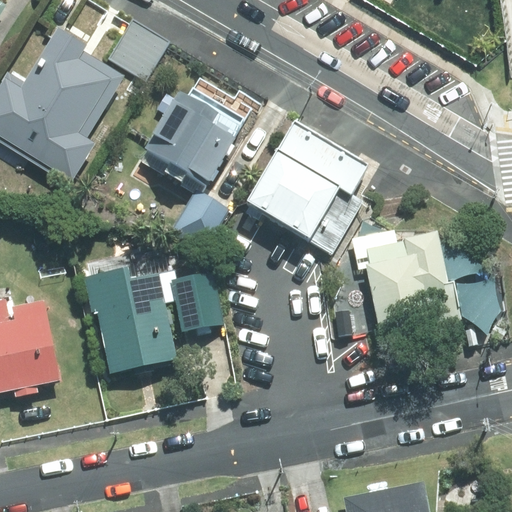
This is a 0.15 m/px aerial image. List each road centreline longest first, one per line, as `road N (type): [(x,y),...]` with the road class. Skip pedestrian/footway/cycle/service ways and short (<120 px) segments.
road 1 (residential): [(0,498),(511,391)]
road 2 (tertiary): [(511,166),(218,0)]
